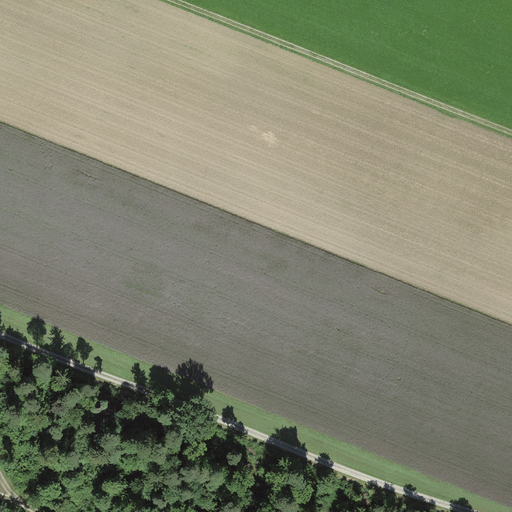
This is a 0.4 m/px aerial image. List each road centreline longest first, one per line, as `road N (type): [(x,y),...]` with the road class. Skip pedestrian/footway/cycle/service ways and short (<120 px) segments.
road 1 (track): [(466,511),(0,335)]
road 2 (track): [(511,132),(172,0)]
